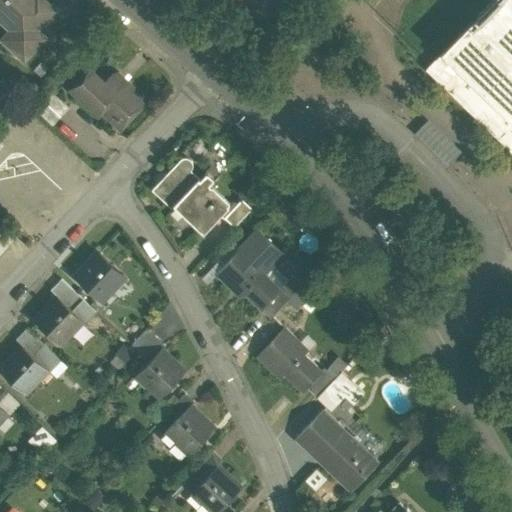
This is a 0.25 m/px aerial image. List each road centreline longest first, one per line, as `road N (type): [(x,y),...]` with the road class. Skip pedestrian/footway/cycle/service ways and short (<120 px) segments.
road 1 (tertiary): [(211,75),(310,165),(348,214),(511,480)]
road 2 (residential): [(286,511),(179,278),(104,185)]
road 3 (residential): [(104,185),(0,300)]
road 4 (residential): [(211,75),(104,185)]
